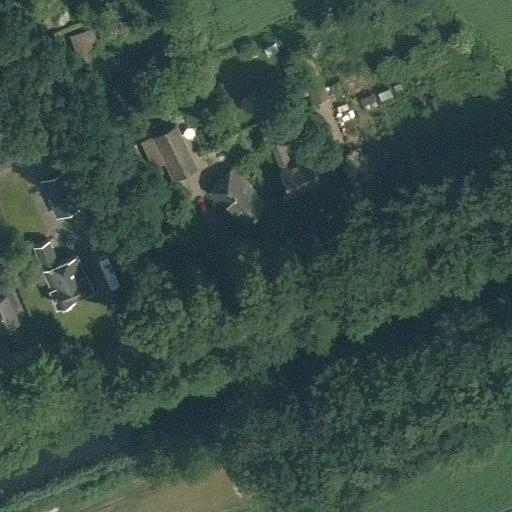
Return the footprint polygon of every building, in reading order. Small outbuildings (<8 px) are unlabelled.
[(290,52),(312,105),(328,99),(305,45),(290,52)] [(108,71),(100,48),(82,54),(90,77),(108,71)] [(359,98),(364,110),(382,103),(380,96),(375,98),(373,92),(359,98)] [(422,98),(428,111),(441,106),(436,93),(422,98)] [(259,124),(266,138),(287,128),(280,114),(259,124)] [(179,131),(165,137),(185,178),(198,171),(179,131)] [(276,169),(286,192),(317,179),(307,155),(289,163),(278,139),(269,143),(280,167),(276,169)] [(254,189),(230,166),(207,191),(219,202),(221,199),(244,219),(261,200),(252,192),(254,189)] [(64,169),(38,181),(54,219),(80,207),(64,169)] [(83,270),(80,272),(72,254),(54,261),(44,237),(30,243),(47,283),(45,284),(53,304),(70,297),(70,295),(77,292),(77,294),(91,288),(83,270)] [(0,326),(18,319),(13,308),(18,306),(7,279),(1,282),(1,283),(0,283),(0,326)]
